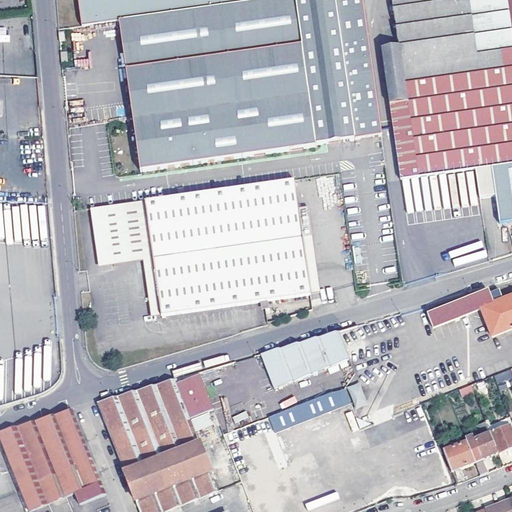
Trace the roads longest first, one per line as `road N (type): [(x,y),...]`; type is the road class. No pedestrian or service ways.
road 1 (residential): [(511,267),(80,395)]
road 2 (residential): [(80,395),(43,0)]
road 3 (unknown): [(412,0),(463,282)]
